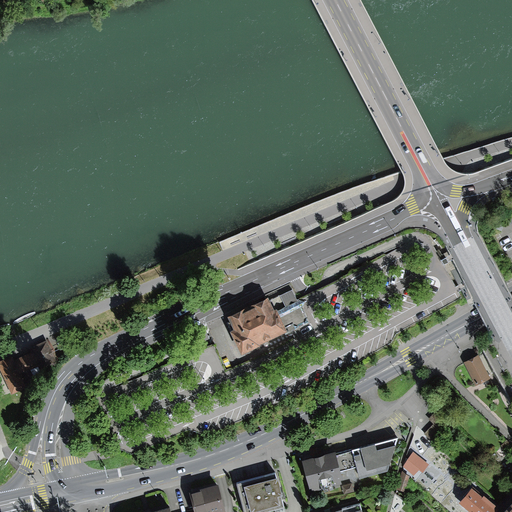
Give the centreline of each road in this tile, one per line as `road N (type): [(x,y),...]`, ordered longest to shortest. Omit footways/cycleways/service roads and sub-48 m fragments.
road 1 (secondary): [(433,190),(391,221),(223,292),(121,347),(74,384),(53,425)]
road 2 (primary): [(511,298),(254,438),(128,475)]
road 3 (secondary): [(336,0),(433,190)]
road 4 (unclassified): [(433,190),(508,330)]
